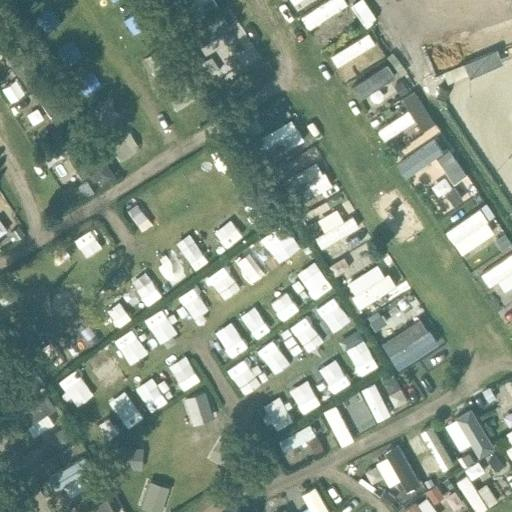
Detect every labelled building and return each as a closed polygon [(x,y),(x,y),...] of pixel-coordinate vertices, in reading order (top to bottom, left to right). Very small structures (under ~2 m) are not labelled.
[(189,22),(218,5),(214,0),(178,0),(177,1),(189,22)] [(308,29),(348,3),(345,0),(322,0),(299,15),(308,29)] [(364,27),(377,18),(365,0),(353,0),(349,3),(364,27)] [(193,30),(206,48),(231,30),(218,12),(193,30)] [(398,73),(409,68),(401,48),(390,53),(398,73)] [(88,53),(68,65),(76,78),(96,65),(88,53)] [(358,98),(394,76),(385,61),(349,83),(358,98)] [(12,102),(26,92),(16,77),(2,88),(12,102)] [(439,85),(436,96),(446,99),(449,88),(439,85)] [(376,128),(383,139),(399,130),(392,119),(376,128)] [(273,141),(268,133),(255,141),(268,161),(304,138),(296,126),(273,141)] [(405,177),(441,150),(431,137),(395,163),(405,177)] [(91,189),(115,171),(95,145),(71,163),(91,189)] [(301,200),(331,184),(324,170),(293,186),(301,200)] [(158,185),(169,202),(185,192),(174,175),(158,185)] [(144,197),(125,205),(133,223),(151,216),(144,197)] [(470,232),(477,242),(493,232),(477,208),(443,230),(451,244),(470,232)] [(255,226),(253,209),(239,211),(242,228),(255,226)] [(352,214),(313,234),(320,247),(359,226),(352,214)] [(208,234),(193,245),(204,261),(220,251),(208,234)] [(240,257),(249,271),(272,255),(264,242),(240,257)] [(511,258),(508,253),(481,271),(504,307),(498,311),(504,321),(511,315),(511,258)] [(165,289),(181,279),(171,262),(154,272),(165,289)] [(224,265),(207,278),(219,294),(236,281),(224,265)] [(358,310),(397,287),(387,271),(348,294),(358,310)] [(187,317),(206,310),(199,288),(179,295),(187,317)] [(124,319),(139,309),(128,292),(112,303),(124,319)] [(269,297),(250,310),(263,329),(282,317),(269,297)] [(380,334),(390,364),(435,349),(425,319),(380,334)] [(85,348),(99,337),(87,321),(73,332),(85,348)] [(235,323),(219,334),(230,351),(246,340),(235,323)] [(500,406),(511,399),(511,384),(508,377),(489,388),(500,406)] [(374,380),(359,386),(374,421),(389,415),(374,380)] [(184,394),(191,422),(213,416),(205,389),(184,394)] [(26,424),(34,436),(64,417),(47,391),(8,417),(16,430),(26,424)] [(507,426),(511,423),(511,409),(501,416),(507,426)] [(281,451),(316,434),(310,421),(274,439),(281,451)] [(439,471),(453,463),(429,422),(416,429),(439,471)] [(511,427),(502,432),(511,454),(511,427)] [(375,459),(393,495),(417,483),(396,441),(381,449),(384,454),(375,459)] [(115,444),(112,464),(138,468),(141,448),(115,444)] [(500,453),(478,458),(482,474),(503,469),(500,453)] [(72,498),(91,480),(76,465),(58,482),(72,498)] [(477,511),(495,502),(484,482),(475,488),(466,472),(454,478),(473,511),(477,511)] [(307,509),(300,511),(329,511),(316,483),(299,491),(307,509)] [(145,485),(141,511),(163,511),(166,488),(145,485)] [(435,511),(448,504),(436,485),(398,509),(399,511),(435,511)] [(78,511),(121,511),(114,495),(78,511)]
